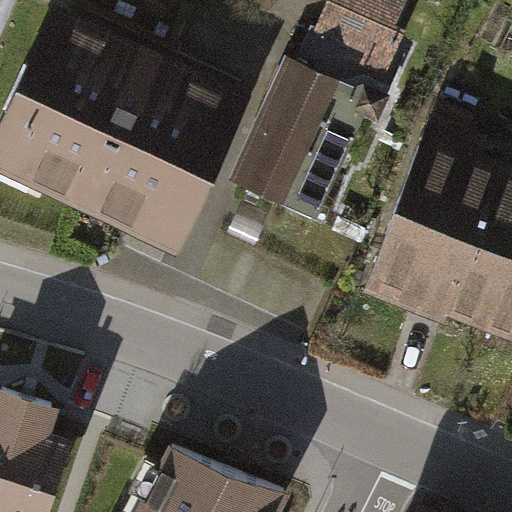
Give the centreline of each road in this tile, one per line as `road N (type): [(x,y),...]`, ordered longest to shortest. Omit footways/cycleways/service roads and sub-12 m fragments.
road 1 (tertiary): [(388,434),(235,367),(0,286)]
road 2 (tertiary): [(511,490),(388,434)]
